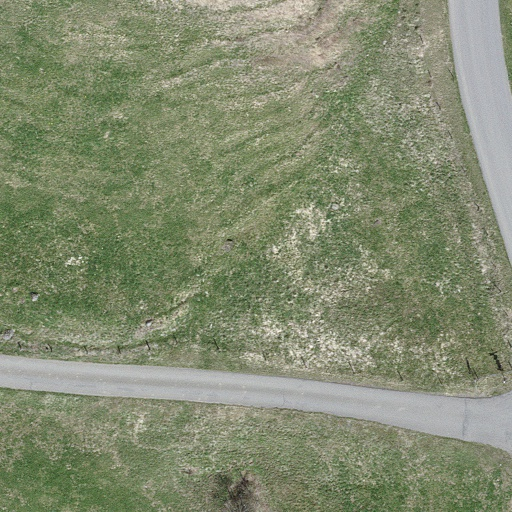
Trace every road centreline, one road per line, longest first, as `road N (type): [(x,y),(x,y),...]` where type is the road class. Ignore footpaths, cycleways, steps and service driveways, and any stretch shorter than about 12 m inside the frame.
road 1 (unclassified): [(511,402),(339,401),(0,365)]
road 2 (tertiary): [(511,154),(490,76),(487,0)]
